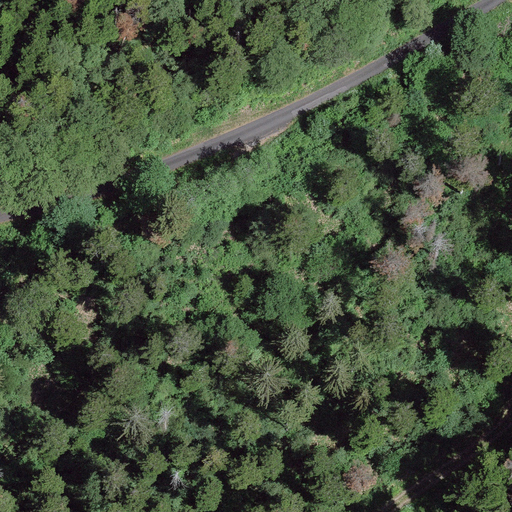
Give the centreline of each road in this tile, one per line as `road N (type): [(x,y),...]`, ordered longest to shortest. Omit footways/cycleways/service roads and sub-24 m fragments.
road 1 (track): [(496,0),(425,47),(197,157),(0,219)]
road 2 (track): [(0,298),(200,189),(265,126)]
road 3 (track): [(391,511),(511,421)]
